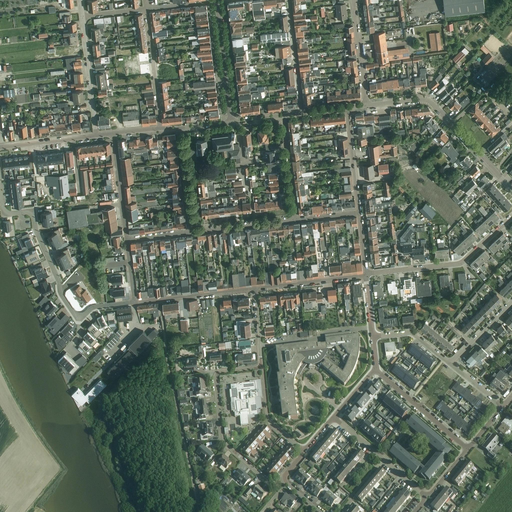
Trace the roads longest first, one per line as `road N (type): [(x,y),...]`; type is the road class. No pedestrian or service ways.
road 1 (tertiary): [(511,190),(431,103),(365,106)]
road 2 (residential): [(366,275),(460,263),(511,216)]
road 3 (residential): [(0,182),(5,213),(31,213),(59,286)]
road 4 (residential): [(259,366),(216,375),(221,441),(234,454)]
road 5 (residential): [(428,498),(334,417)]
road 6 (residential): [(96,137),(82,16)]
road 7 (residential): [(230,122),(219,1)]
road 8 (residential): [(468,448),(375,370)]
road 9 (residential): [(159,129),(147,9)]
